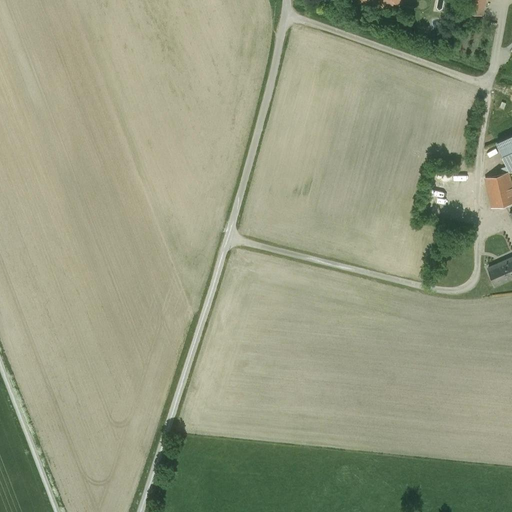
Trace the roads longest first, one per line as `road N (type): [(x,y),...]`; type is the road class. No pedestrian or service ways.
road 1 (unclassified): [(140,511),(264,109),(286,0)]
road 2 (unclassified): [(0,368),(55,511)]
